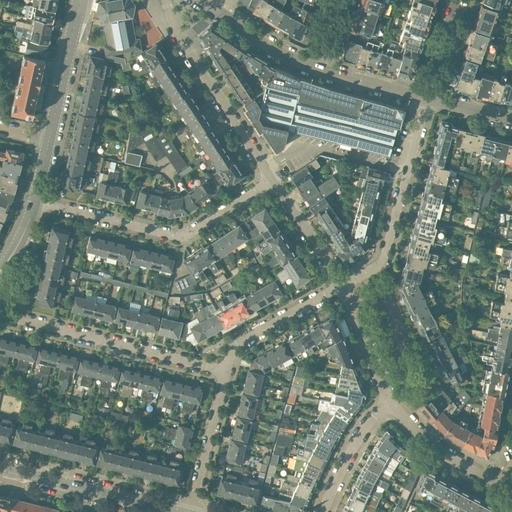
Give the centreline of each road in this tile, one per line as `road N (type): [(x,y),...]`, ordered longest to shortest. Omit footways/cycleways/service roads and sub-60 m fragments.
road 1 (residential): [(34,202),(182,236),(273,179)]
road 2 (residential): [(225,371),(0,313)]
road 3 (residential): [(340,286),(383,261),(429,98)]
road 4 (residential): [(167,0),(173,28),(273,179)]
road 5 (tertiary): [(177,511),(0,469)]
road 6 (residential): [(340,286),(232,347),(225,371)]
road 7 (residential): [(48,142),(79,0)]
road 8 (residential): [(189,511),(225,371)]
road 9 (residential): [(502,484),(436,449),(388,400)]
road 10 (residential): [(316,68),(198,0)]
road 11 (residential): [(323,511),(358,438),(388,400)]
road 12 (residential): [(273,179),(340,286)]
road 13 (residential): [(388,400),(340,286)]
